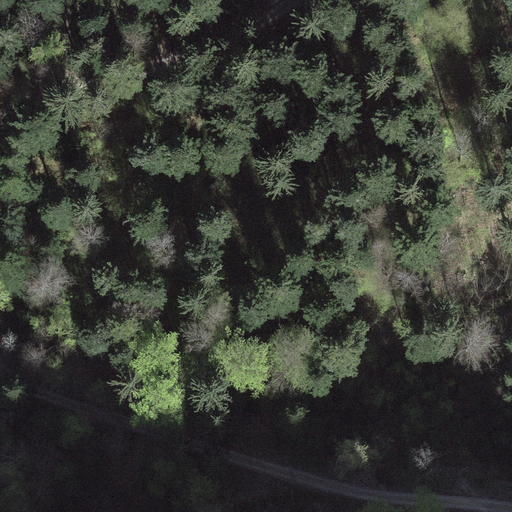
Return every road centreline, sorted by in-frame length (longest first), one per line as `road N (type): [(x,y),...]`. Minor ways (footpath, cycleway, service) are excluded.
road 1 (track): [(0,370),(289,478),(511,509)]
road 2 (track): [(289,0),(184,57),(46,101),(0,135)]
